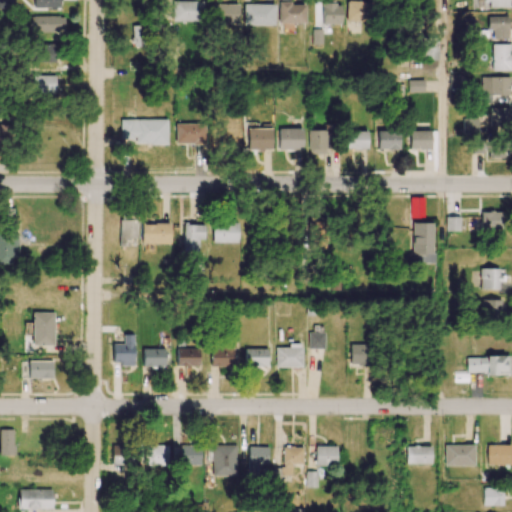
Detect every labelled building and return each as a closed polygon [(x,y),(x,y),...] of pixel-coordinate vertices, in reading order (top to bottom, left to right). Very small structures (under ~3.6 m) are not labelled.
[(13,0),(0,0),(0,8),(14,8),(13,0)] [(60,0),(32,0),(32,8),(60,8),(60,0)] [(202,1),(170,0),(170,21),(201,22),(202,1)] [(345,21),(369,22),(370,2),(345,1),(345,21)] [(339,24),(340,3),(322,2),(322,24),(339,24)] [(237,3),(213,4),(214,25),(238,24),(237,3)] [(274,4),(243,3),(242,25),(273,26),(274,4)] [(305,3),(278,3),(278,23),(304,23),(305,3)] [(507,38),(507,16),(487,16),(487,38),(507,38)] [(63,31),(63,17),(27,17),(27,32),(63,31)] [(143,26),(128,27),(128,47),(143,46),(143,26)] [(311,44),(321,44),(322,30),(311,30),(311,44)] [(55,68),(55,44),(37,43),(36,68),(55,68)] [(491,70),(509,70),(509,44),(491,45),(491,70)] [(462,74),(449,75),(449,88),(463,87),(462,74)] [(32,93),(54,94),(54,75),(32,75),(32,93)] [(508,95),(509,77),(480,76),(479,103),(490,103),(490,94),(508,95)] [(424,92),(423,80),(407,80),(407,92),(424,92)] [(509,107),(489,107),(489,125),(511,125),(511,114),(508,115),(509,107)] [(477,118),(462,119),(462,134),(478,133),(477,118)] [(166,143),(166,119),(119,120),(119,144),(166,143)] [(203,144),(204,124),(174,123),(174,143),(203,144)] [(0,143),(9,144),(9,125),(0,124),(0,143)] [(270,128),(246,129),(247,150),(270,149),(270,128)] [(278,149),(301,150),(301,128),(278,128),(278,149)] [(307,130),(307,154),(325,154),(325,130),(307,130)] [(366,131),(345,131),(345,149),(366,149),(366,131)] [(397,150),(398,131),(377,131),(377,149),(397,150)] [(429,131),(408,131),(408,148),(429,148),(429,131)] [(472,153),(484,153),(484,140),(472,140),(472,153)] [(507,158),(508,143),(487,142),(486,157),(507,158)] [(500,212),(480,211),(479,220),(465,220),(465,229),(500,230),(500,212)] [(324,239),(323,217),(308,217),(308,239),(324,239)] [(459,231),(458,217),(445,217),(446,231),(459,231)] [(135,238),(136,220),(119,220),(118,246),(128,246),(128,238),(135,238)] [(169,224),(140,223),(140,243),(169,244),(169,224)] [(211,242),(236,243),(236,223),(211,223),(211,242)] [(433,223),(412,223),(411,263),(432,263),(433,223)] [(202,225),(181,225),(181,253),(196,252),(196,240),(202,240),(202,225)] [(16,233),(0,232),(0,263),(16,264),(16,233)] [(500,269),(479,269),(480,289),(498,289),(498,281),(500,281),(500,269)] [(481,317),(503,318),(503,300),(481,300),(481,317)] [(53,312),(31,312),(31,322),(26,323),(27,333),(31,333),(31,346),(53,345),(53,312)] [(308,348),(323,349),(323,325),(309,325),(308,348)] [(132,364),(133,335),(122,334),(122,344),(111,344),(111,364),(132,364)] [(275,367),(301,367),(300,343),(288,343),(288,347),(274,347),(275,367)] [(348,366),(371,366),(371,344),(349,344),(348,366)] [(232,347),(210,347),(209,366),(231,366),(232,347)] [(163,348),(141,349),(142,366),(164,366),(163,348)] [(198,348),(175,348),(175,365),(198,366),(198,348)] [(265,348),(243,349),(244,367),(266,367),(265,348)] [(508,373),(508,356),(465,357),(466,374),(508,373)] [(52,378),(52,361),(28,361),(28,378),(52,378)] [(0,454),(13,455),(14,430),(0,429),(0,454)] [(200,445),(179,444),(178,465),(199,465),(200,445)] [(485,445),(486,465),(511,464),(510,444),(485,445)] [(111,445),(111,465),(129,466),(129,445),(111,445)] [(166,445),(147,445),(147,465),(167,465),(166,445)] [(235,475),(234,445),(210,446),(211,476),(235,475)] [(473,445),(443,445),(444,467),(473,466),(473,445)] [(266,465),(266,447),(247,446),(246,478),(257,478),(257,465),(266,465)] [(281,447),(281,480),(291,480),(290,464),(302,464),(302,446),(281,447)] [(335,446),(314,446),(314,466),(335,465),(335,446)] [(430,447),(412,446),(412,464),(430,464),(430,447)] [(315,471),(304,472),(305,487),(316,487),(315,471)] [(502,506),(502,487),(481,487),(482,506),(502,506)] [(51,489),(22,489),(22,499),(16,500),(17,509),(51,508),(51,489)]
